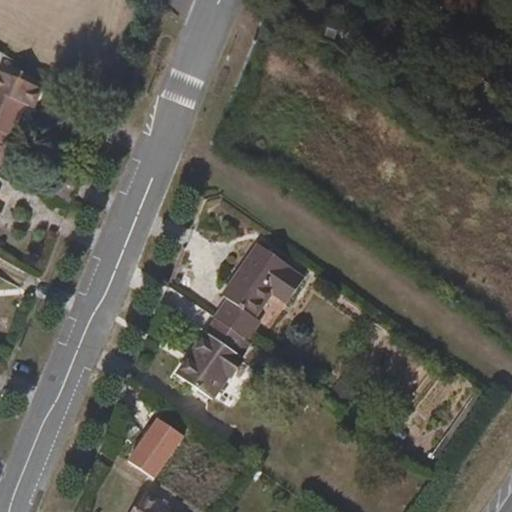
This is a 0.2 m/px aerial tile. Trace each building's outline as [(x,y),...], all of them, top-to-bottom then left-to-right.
[(0,171),(0,172),(27,112),(36,115),(43,97),(2,77),(10,60),(0,53),(0,171)] [(85,183),(47,166),(36,191),(74,211),(85,183)] [(227,306),(215,323),(218,325),(248,346),(259,329),(255,326),(273,300),(291,312),(308,288),(290,276),(293,272),(259,249),(223,303),(227,306)] [(273,338),(291,312),(273,300),(255,326),(259,329),(273,338)] [(248,346),(218,325),(179,382),(213,406),(243,363),(238,359),(248,346)] [(168,511),(153,501),(145,511),(168,511)]
